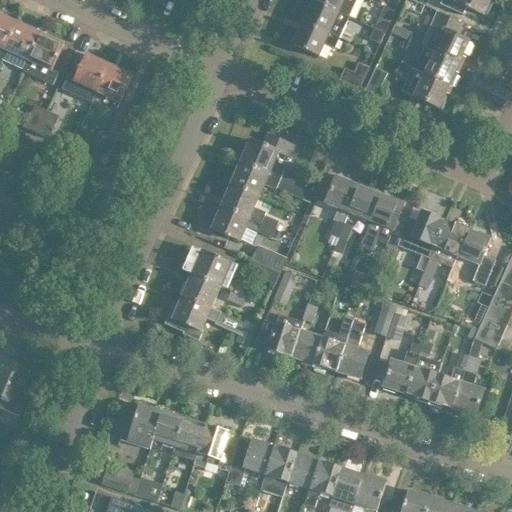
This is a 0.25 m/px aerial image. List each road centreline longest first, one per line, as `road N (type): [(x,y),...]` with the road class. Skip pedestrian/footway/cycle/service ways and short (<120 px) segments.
road 1 (residential): [(511,479),(96,347)]
road 2 (residential): [(213,76),(450,182),(485,171),(511,120)]
road 3 (residential): [(96,347),(213,76)]
road 4 (residential): [(213,76),(50,0)]
road 5 (residential): [(38,511),(96,347)]
